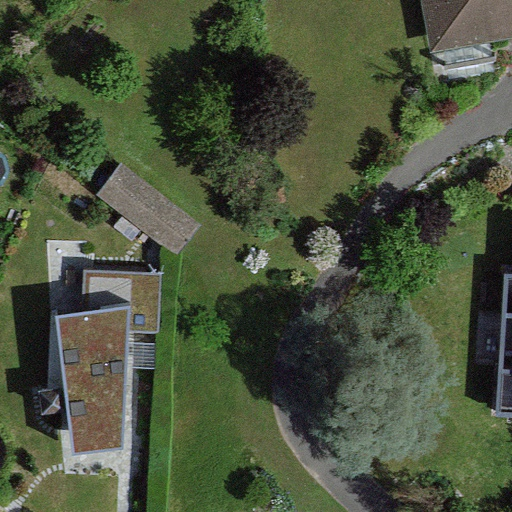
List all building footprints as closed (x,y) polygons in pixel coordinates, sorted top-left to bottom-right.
[(497,26),(496,21),(511,21),(511,24),(511,0),(430,0),(437,37),(497,26)] [(156,226),(171,210),(118,175),(105,195),(153,233),(157,227),(156,226)] [(190,223),(171,210),(156,226),(157,227),(176,240),(190,223)] [(71,425),(124,428),(128,323),(158,325),(160,270),(145,269),(145,264),(82,261),(81,300),(54,299),(54,383),(42,384),(44,404),(67,402),(71,425)] [(511,271),(503,271),(500,314),(511,314),(511,368),(498,368),(495,413),(511,414),(511,271)]
